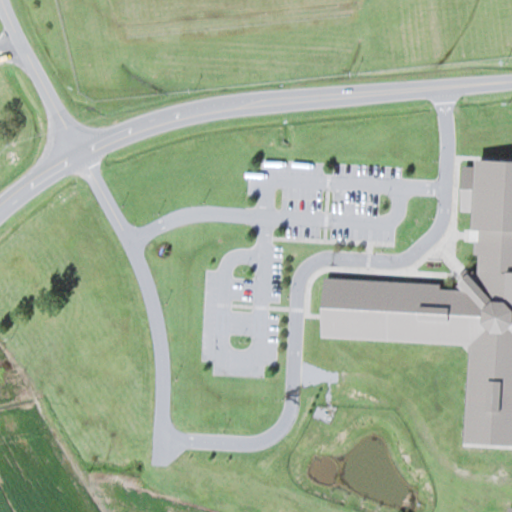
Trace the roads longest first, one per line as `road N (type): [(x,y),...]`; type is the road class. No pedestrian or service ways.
road 1 (residential): [(0,208),(76,154),(164,121),(511,79)]
road 2 (residential): [(76,154),(0,0)]
